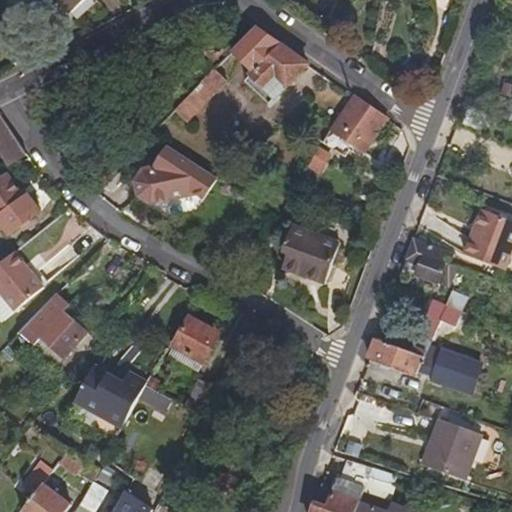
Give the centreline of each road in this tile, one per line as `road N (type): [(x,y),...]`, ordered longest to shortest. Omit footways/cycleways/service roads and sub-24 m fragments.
road 1 (residential): [(6,93),(83,206),(123,240),(348,363)]
road 2 (tertiary): [(348,363),(433,128)]
road 3 (residential): [(241,0),(433,128)]
road 4 (residential): [(196,0),(6,93)]
road 5 (tertiary): [(299,511),(348,363)]
road 6 (tertiary): [(433,128),(482,0)]
